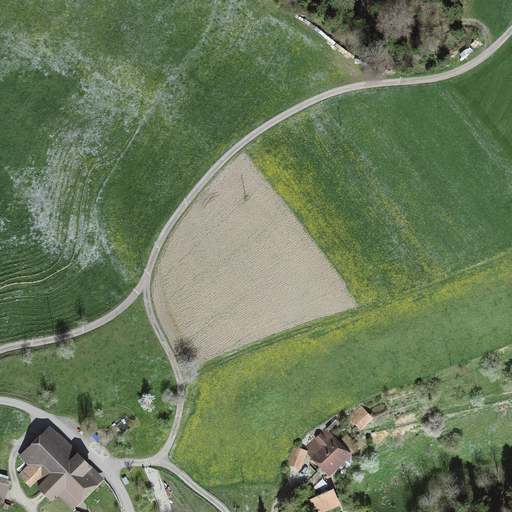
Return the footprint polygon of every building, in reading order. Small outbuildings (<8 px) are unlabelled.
[(354,421),(360,429),(372,419),(365,411),(354,421)] [(339,444),(331,435),(332,434),(327,429),(306,448),(314,457),(311,460),(320,470),(317,473),(323,479),(323,480),(350,455),(357,446),(348,438),(339,444)] [(68,506),(98,476),(50,430),(21,460),(29,467),(19,476),(30,487),(38,479),(43,484),(38,489),(51,502),(58,496),(68,506)] [(306,452),(295,448),(289,463),(300,467),(306,452)] [(0,472),(0,478),(8,481),(9,476),(0,472)] [(317,473),(307,482),(313,489),(323,479),(317,473)] [(321,511),(337,504),(332,492),(308,502),(312,511),(321,511)]
